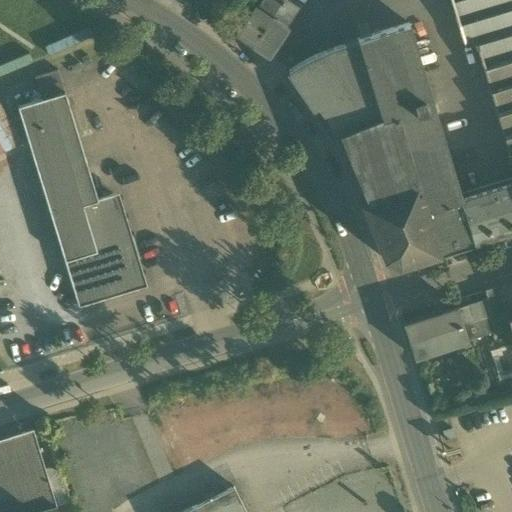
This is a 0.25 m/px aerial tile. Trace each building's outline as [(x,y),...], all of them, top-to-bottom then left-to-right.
[(263,0),(257,10),(270,19),(281,0),(263,0)] [(284,0),(281,0),(270,19),(283,28),(296,8),(284,0)] [(511,0),(450,0),(464,44),(475,40),(511,162),(511,180),(461,197),(408,22),(357,38),(357,40),(344,44),(333,47),(324,51),(314,55),(305,60),(296,65),(286,72),(291,80),(312,109),(317,106),(324,116),(329,124),(333,135),(334,135),(361,202),(360,203),(383,259),(384,259),(397,266),(398,266),(437,254),(511,231),(511,0)] [(252,44),(270,19),(257,10),(254,9),(238,34),(252,44)] [(284,29),(283,28),(270,19),(252,44),(268,54),(284,29)] [(89,27),(44,46),(48,55),(93,36),(89,27)] [(29,53),(0,65),(0,76),(33,63),(29,53)] [(35,78),(42,100),(65,92),(58,71),(35,78)] [(18,107),(50,214),(98,199),(65,93),(18,107)] [(50,214),(78,307),(141,288),(113,195),(98,199),(50,214)] [(492,315),(505,311),(506,310),(498,286),(485,290),(487,299),(492,315)] [(487,299),(466,305),(471,321),(486,316),(492,315),(487,299)] [(466,305),(457,308),(457,306),(404,324),(410,342),(415,359),(468,341),(467,339),(464,329),(462,324),(468,322),(471,321),(466,305)] [(486,316),(491,332),(492,336),(511,331),(509,323),(508,320),(505,311),(492,315),(486,316)] [(471,321),(468,322),(462,324),(464,329),(467,339),(491,332),(486,316),(471,321)] [(511,387),(511,375),(496,380),(499,391),(511,387)] [(0,511),(36,511),(56,506),(45,469),(33,430),(0,439),(0,511)] [(49,468),(45,469),(56,506),(68,503),(59,475),(57,472),(54,470),(51,468),(49,468)] [(245,511),(233,487),(182,511),(245,511)]
